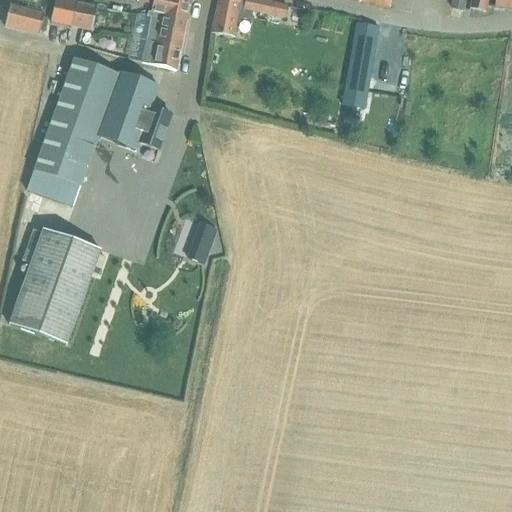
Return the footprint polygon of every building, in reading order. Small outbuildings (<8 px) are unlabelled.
[(186,21),(190,0),(138,0),(138,3),(153,5),(151,14),(186,21)] [(284,20),(287,7),(254,0),(218,0),(211,35),(232,39),(237,18),(251,21),(253,13),(284,20)] [(389,9),(391,0),(360,0),(360,3),(389,9)] [(452,0),(451,8),(463,11),(465,0),(452,0)] [(485,13),(488,0),(472,0),(470,9),(485,13)] [(511,0),(495,0),(494,8),(511,10),(511,0)] [(70,28),(75,6),(56,2),(52,25),(70,28)] [(92,33),(97,10),(75,6),(70,28),(92,33)] [(3,26),(36,35),(40,18),(7,9),(3,26)] [(186,21),(151,14),(148,13),(147,18),(151,19),(146,43),(180,50),(186,21)] [(378,29),(356,25),(343,106),(365,110),(378,29)] [(176,72),(180,50),(146,43),(142,65),(176,72)] [(158,152),(171,117),(150,110),(158,88),(120,75),(119,77),(74,61),(26,192),(72,209),(98,139),(135,152),(137,145),(158,152)] [(201,225),(188,260),(203,266),(216,231),(201,225)] [(102,252),(43,231),(42,235),(9,327),(68,348),(102,252)] [(31,265),(42,235),(32,231),(22,262),(31,265)]
